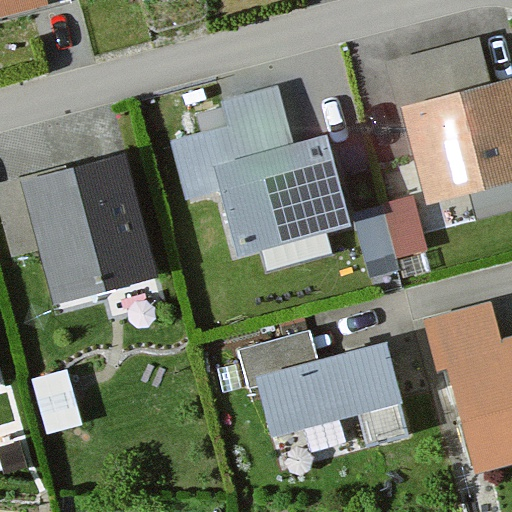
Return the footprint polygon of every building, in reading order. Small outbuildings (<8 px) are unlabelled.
[(65,0),(0,0),(0,26),(68,9),(65,0)] [(511,204),(511,92),(495,97),(483,49),(390,72),(411,158),(425,154),(441,221),(511,204)] [(235,200),(243,240),(265,258),(358,237),(338,149),(296,158),(282,96),(222,109),(228,137),(176,149),(190,210),(235,200)] [(161,284),(129,167),(33,194),(29,182),(0,190),(0,209),(17,270),(50,261),(64,311),(161,284)] [(393,260),(383,217),(359,223),(369,266),(393,260)] [(501,310),(430,329),(444,385),(458,381),(484,479),(511,471),(511,349),(511,350),(501,310)] [(415,414),(402,355),(323,372),(316,340),(238,358),(248,399),(268,394),(280,444),(415,414)] [(87,428),(69,380),(38,391),(56,439),(87,428)]
